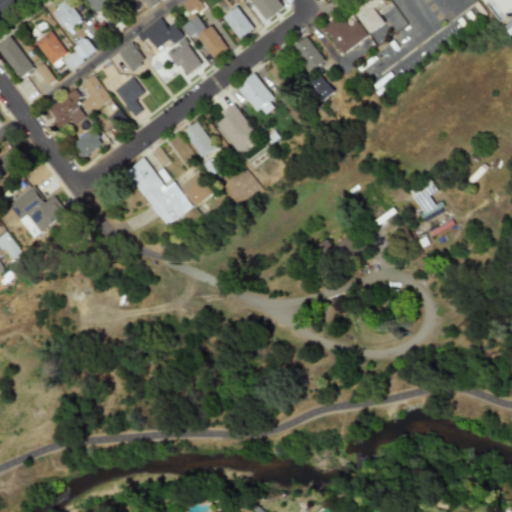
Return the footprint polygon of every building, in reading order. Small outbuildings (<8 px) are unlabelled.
[(67,32),(82,21),(67,0),(52,11),(67,32)] [(188,0),(183,4),(192,15),(203,6),(198,0),(188,0)] [(251,0),(268,21),(285,7),(279,0),(251,0)] [(489,0),(511,0),(511,18),(507,23),(489,0)] [(240,40),(255,30),(240,7),(225,16),(240,40)] [(212,26),(207,30),(197,16),(183,27),(191,38),(196,34),(215,59),(229,48),(212,26)] [(342,54),(369,38),(359,21),(349,27),(342,16),(326,26),(342,54)] [(144,31),(157,49),(171,40),(176,47),(169,51),(186,76),(203,65),(175,23),(168,28),(162,19),(144,31)] [(50,65),(67,55),(54,32),(37,42),(50,65)] [(0,49),(18,79),(33,70),(13,36),(0,43),(0,49)] [(313,73),(327,61),(307,37),(293,48),(313,73)] [(133,71),(147,60),(132,43),(119,53),(133,71)] [(284,89),(291,83),(278,65),(270,71),(284,89)] [(264,117),(279,106),(256,74),(241,86),(264,117)] [(90,113),(111,99),(95,75),(82,83),(91,96),(83,102),(90,113)] [(335,91),(323,76),(309,87),(322,102),(335,91)] [(135,117),(144,111),(136,100),(145,93),(133,77),(114,91),(135,117)] [(72,122),(75,126),(87,117),(76,102),(82,98),(76,89),(48,110),(62,129),(72,122)] [(223,114),(226,118),(219,124),(241,154),(261,138),(235,104),(223,114)] [(218,148),(199,122),(184,132),(204,159),(218,148)] [(73,143),(81,158),(103,146),(94,131),(73,143)] [(194,207),(175,181),(167,188),(145,158),(126,171),(167,227),(194,207)] [(182,187),(197,207),(214,194),(199,174),(182,187)] [(437,192),(431,180),(410,189),(423,217),(436,211),(429,195),(437,192)] [(10,205),(34,238),(68,214),(55,196),(46,203),(35,187),(10,205)] [(0,237),(0,243),(15,263),(25,255),(7,232),(0,237)] [(331,247),(325,239),(314,248),(330,269),(354,251),(344,238),(331,247)]
